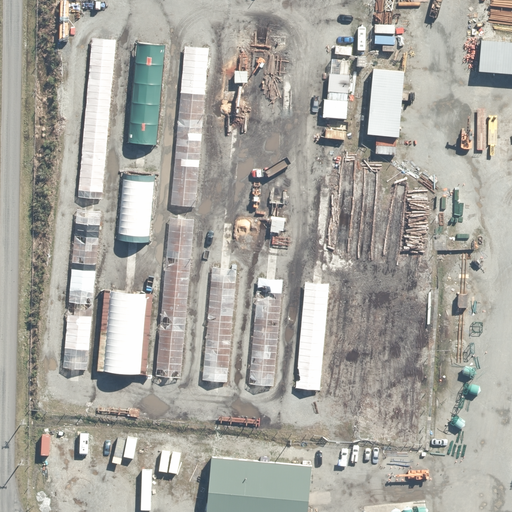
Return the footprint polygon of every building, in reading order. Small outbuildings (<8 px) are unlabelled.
[(117,40),(93,38),(64,369),(88,372),(117,40)] [(209,48),(184,46),(156,375),(181,377),(209,48)] [(511,56),(477,54),(474,82),(511,85),(511,56)] [(350,58),(325,56),(317,139),(342,141),(350,58)] [(400,84),(368,81),(362,146),(393,149),(400,84)] [(321,391),(325,343),(334,344),(335,337),(340,338),(341,322),(327,320),(330,282),(305,280),(296,388),(321,391)] [(299,511),(303,477),(208,468),(203,511),(299,511)] [(430,511),(430,501),(402,503),(402,511),(430,511)]
